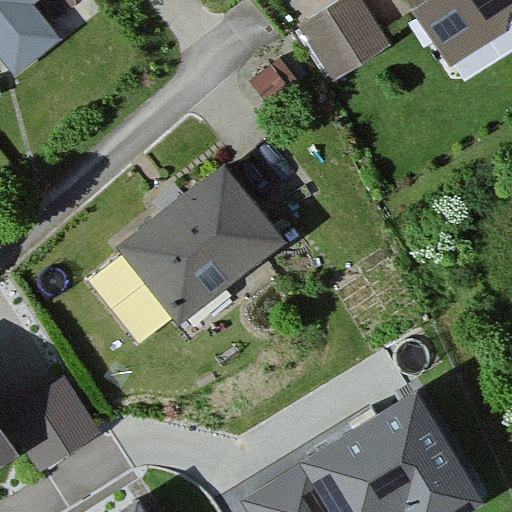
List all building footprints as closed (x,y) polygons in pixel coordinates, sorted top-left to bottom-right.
[(33,0),(0,0),(0,65),(11,80),(58,44),(27,5),(33,0)] [(355,0),(343,0),(296,29),(327,82),(384,48),(355,0)] [(511,0),(408,0),(449,64),(504,29),(495,15),(511,3),(511,0)] [(283,243),(223,169),(119,251),(178,326),(283,243)] [(46,465),(106,426),(68,369),(8,409),(46,465)] [(462,511),(477,503),(415,401),(246,503),(252,511),(404,511),(462,511)] [(0,460),(13,453),(0,431),(0,460)]
